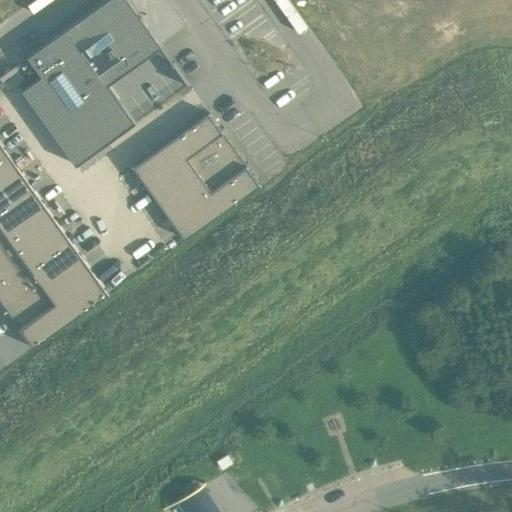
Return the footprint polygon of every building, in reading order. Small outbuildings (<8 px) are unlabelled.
[(136,122),(109,84),(162,46),(150,29),(141,16),(137,19),(130,8),(133,5),(128,0),(105,0),(28,55),(28,56),(41,75),(22,89),(76,164),(136,122)] [(33,67),(26,57),(16,64),(23,74),(33,67)] [(25,77),(23,74),(16,64),(0,75),(0,77),(5,85),(8,90),(25,77)] [(134,166),(133,166),(147,185),(222,131),(209,112),(208,112),(133,166),(134,166)] [(222,131),(147,185),(159,202),(235,148),(222,131)] [(235,148),(159,202),(172,220),(247,166),(235,148)] [(7,151),(0,156),(0,183),(20,169),(7,151)] [(247,166),(172,220),(185,239),(186,239),(261,185),(260,185),(261,184),(247,166)] [(20,169),(0,183),(0,209),(33,187),(20,169)] [(33,187),(0,209),(0,236),(45,204),(33,187)] [(45,204),(0,236),(0,262),(58,222),(45,204)] [(58,222),(0,262),(0,289),(70,239),(58,222)] [(70,239),(0,289),(0,301),(7,311),(83,257),(70,239)] [(83,257),(7,311),(20,329),(95,274),(83,257)] [(95,274),(20,329),(33,347),(34,347),(109,294),(108,293),(109,293),(95,274)] [(203,486),(178,502),(184,511),(219,511),(203,486)]
